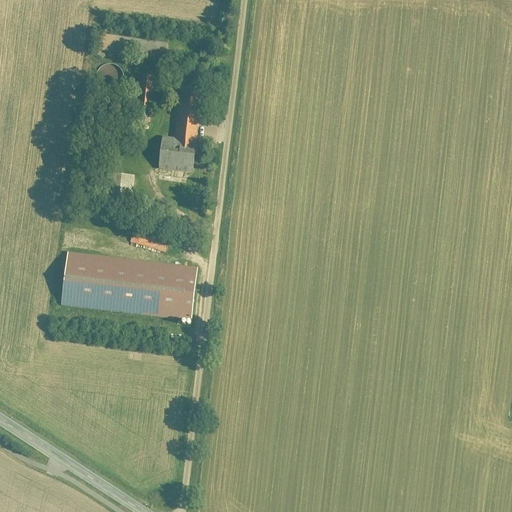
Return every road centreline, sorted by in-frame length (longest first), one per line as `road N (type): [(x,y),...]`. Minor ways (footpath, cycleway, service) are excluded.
road 1 (unclassified): [(243,0),(177,511)]
road 2 (tertiary): [(0,422),(138,511)]
